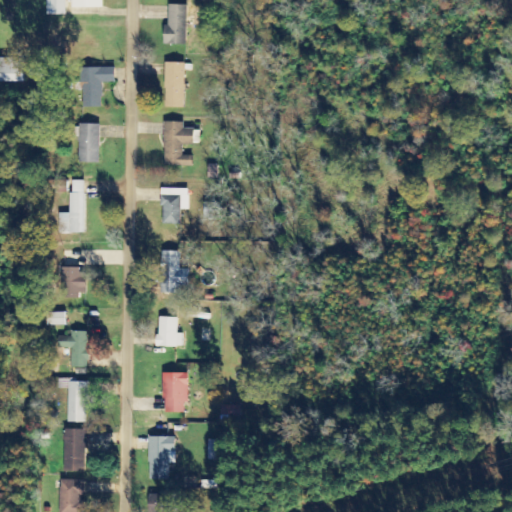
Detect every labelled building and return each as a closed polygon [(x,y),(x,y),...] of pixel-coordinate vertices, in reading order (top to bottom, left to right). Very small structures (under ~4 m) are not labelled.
[(67,15),(66,0),(47,0),(48,15),(67,15)] [(105,0),(72,0),(73,8),(105,8),(105,0)] [(164,45),(187,45),(188,5),(169,5),(168,26),(165,26),(164,45)] [(0,74),(0,81),(25,83),(25,59),(0,58),(0,74)] [(165,108),(184,108),(185,63),(166,63),(165,108)] [(115,68),(81,69),(81,83),(84,83),(85,108),(103,107),(103,84),(116,83),(115,68)] [(184,122),(164,123),(165,164),(193,163),(193,156),(184,157),(183,145),(195,145),(194,129),(184,129),(184,122)] [(78,163),(99,163),(100,125),(79,124),(78,163)] [(85,181),(70,181),(70,214),(58,214),(58,234),(84,234),(85,181)] [(189,211),(189,189),(162,189),(161,225),(180,225),(181,210),(189,211)] [(181,252),(162,251),(160,294),(179,294),(179,287),(189,287),(189,270),(180,270),(181,252)] [(62,297),(86,297),(87,270),(62,270),(62,297)] [(65,313),(47,313),(47,326),(65,326),(65,313)] [(158,347),(183,348),(183,334),(178,334),(178,319),(158,318),(158,347)] [(88,332),(70,332),(70,337),(60,337),(59,349),(70,349),(70,368),(88,368),(88,332)] [(189,374),(164,374),(164,414),(185,414),(185,404),(188,404),(189,374)] [(67,423),(87,423),(88,383),(68,382),(67,423)] [(87,431),(65,430),(64,471),(85,472),(87,431)] [(149,480),(170,480),(170,464),(176,464),(176,438),(150,438),(149,480)] [(216,461),(216,440),(208,440),(208,460),(216,461)] [(59,511),(83,511),(85,481),(61,480),(59,511)] [(176,511),(176,494),(149,495),(149,511),(176,511)]
